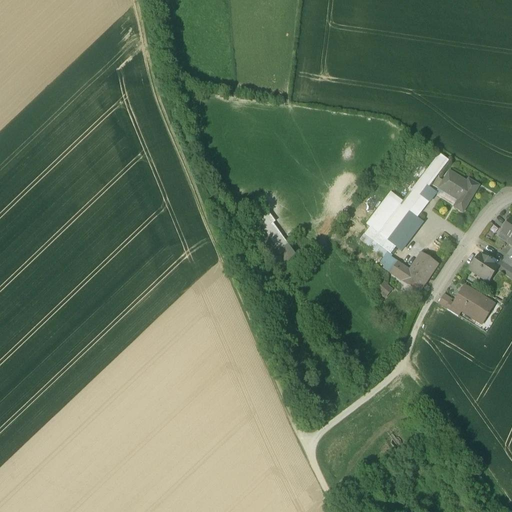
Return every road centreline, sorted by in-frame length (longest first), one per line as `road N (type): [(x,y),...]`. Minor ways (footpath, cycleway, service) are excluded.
road 1 (track): [(141,0),(163,103),(304,447)]
road 2 (track): [(304,447),(403,364),(428,306)]
road 3 (track): [(508,511),(403,364)]
road 4 (residential): [(428,306),(511,196)]
